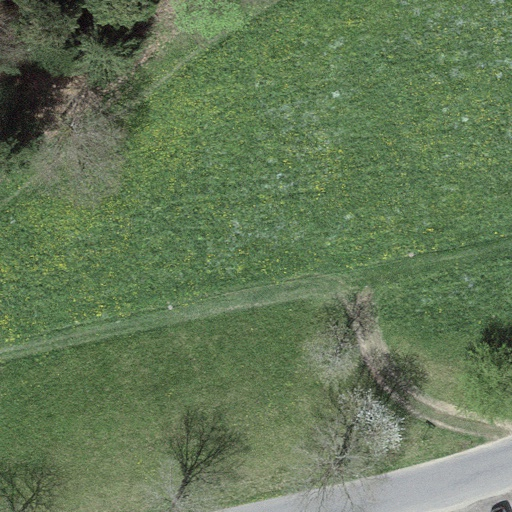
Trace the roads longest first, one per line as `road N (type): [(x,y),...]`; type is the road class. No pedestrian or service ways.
road 1 (track): [(0,346),(332,282),(348,312),(353,349),(402,412),(505,441),(511,463)]
road 2 (track): [(0,169),(226,0)]
road 3 (unclassified): [(511,469),(325,511)]
